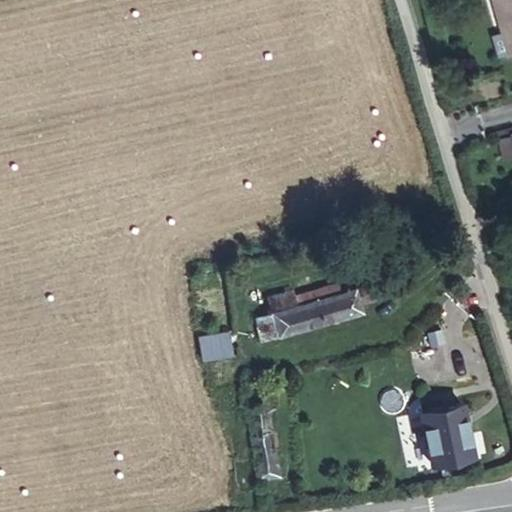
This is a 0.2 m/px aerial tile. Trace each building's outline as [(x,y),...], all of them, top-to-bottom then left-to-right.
[(511,0),(491,0),(502,37),(490,41),(498,64),(511,60),(511,0)] [(303,315),(260,327),(265,347),(369,322),(370,314),(391,307),(388,288),(356,297),(345,292),(330,297),(331,309),(303,315)] [(256,312),(260,327),(303,315),(299,301),(256,312)] [(224,343),(196,348),(200,373),(227,368),(224,343)] [(462,406),(421,410),(427,463),(466,460),(462,406)] [(265,413),(247,416),(259,491),(278,487),(265,413)]
